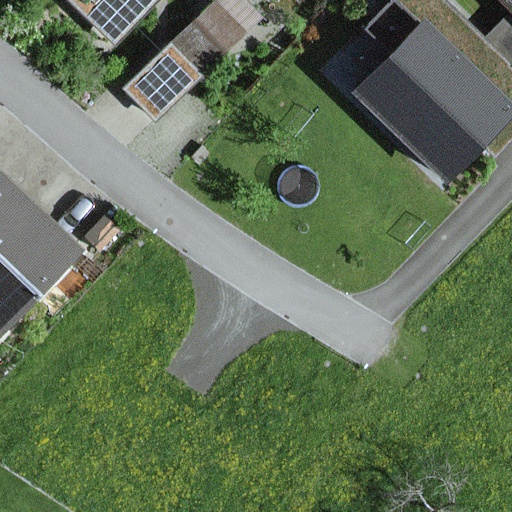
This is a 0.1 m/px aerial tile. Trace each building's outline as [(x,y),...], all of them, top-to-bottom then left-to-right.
[(65,0),(117,49),(164,0),(65,0)] [(266,20),(246,0),(215,0),(124,90),(159,125),(266,20)] [(511,67),(485,41),(442,0),(393,0),(364,31),(391,57),(355,94),(449,186),(486,148),(497,158),(511,143),(511,67)] [(511,0),(498,0),(511,12),(511,13),(485,41),(511,67),(511,0)] [(0,234),(31,202),(0,172),(0,234)] [(86,254),(31,202),(0,234),(0,342),(1,343),(86,254)]
